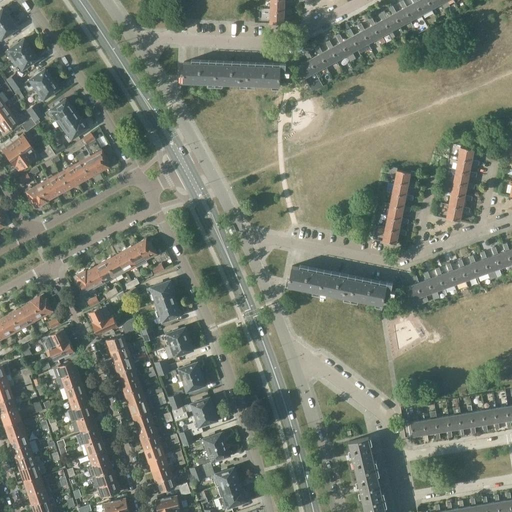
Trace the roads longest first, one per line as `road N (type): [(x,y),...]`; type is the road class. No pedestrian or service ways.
road 1 (residential): [(268,511),(212,328),(154,207)]
road 2 (residential): [(143,511),(116,420),(49,266)]
road 3 (primary): [(312,511),(276,380),(231,265)]
road 4 (residential): [(137,174),(24,0)]
road 5 (residential): [(136,46),(163,38),(282,43),(306,30)]
road 6 (residential): [(418,254),(394,262),(249,240)]
road 7 (residential): [(335,511),(291,349)]
road 8 (residential): [(394,454),(387,419),(291,349)]
road 9 (residential): [(207,165),(136,46)]
road 10 (residential): [(137,174),(30,231)]
road 11 (residential): [(49,266),(154,207)]
